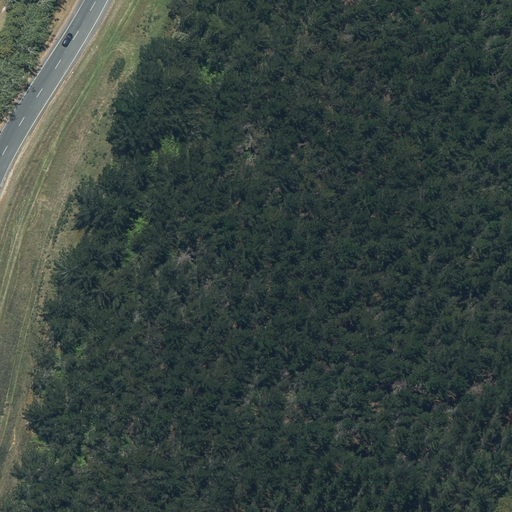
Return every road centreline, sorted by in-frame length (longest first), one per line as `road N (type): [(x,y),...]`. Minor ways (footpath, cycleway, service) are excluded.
road 1 (track): [(0,295),(34,185),(133,0)]
road 2 (tertiary): [(89,0),(0,179)]
